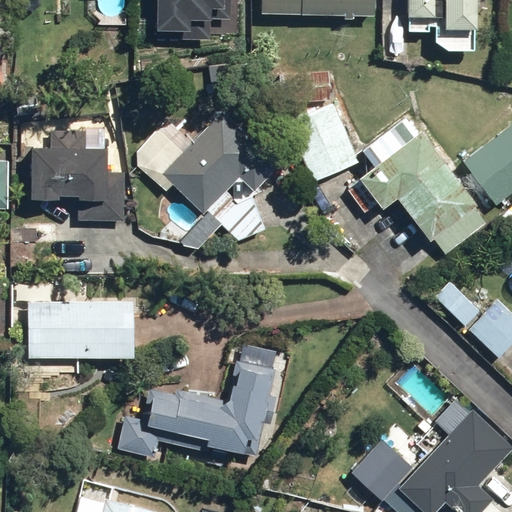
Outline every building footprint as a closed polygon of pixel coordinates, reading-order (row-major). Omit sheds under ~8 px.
[(118,0),(98,0),(97,25),(117,26),(118,0)] [(154,0),(154,31),(187,33),(188,20),(206,21),(206,10),(219,11),(219,0),(154,0)] [(258,0),(258,14),(371,15),(371,0),(258,0)] [(433,43),(443,50),(472,51),(474,0),(401,0),(400,28),(433,30),(433,43)] [(336,107),(286,126),(308,182),(358,162),(336,107)] [(200,215),(248,166),(210,130),(195,145),(168,119),(130,159),(164,191),(169,186),(200,215)] [(410,137),(397,123),(357,150),(369,167),(355,177),(378,210),(394,200),(422,241),(431,235),(446,258),(489,228),(420,129),(410,137)] [(511,124),(460,161),(493,208),(511,194),(511,124)] [(104,151),(28,146),(28,198),(55,200),(56,196),(75,198),(75,201),(103,203),(102,222),(121,223),(125,173),(102,172),(104,151)] [(478,311),(445,280),(431,295),(463,326),(478,311)] [(132,299),(27,294),(24,356),(128,361),(132,299)] [(511,342),(511,313),(495,297),(465,328),(496,358),(511,342)] [(223,399),(130,377),(110,449),(153,460),(157,442),(249,466),(273,372),(233,361),(223,399)] [(469,409),(384,498),(398,511),(414,511),(418,508),(422,511),(437,511),(444,505),(450,511),(483,511),(496,499),(477,480),(509,447),(469,409)] [(369,452),(350,471),(377,498),(396,478),(369,452)] [(149,511),(103,500),(100,511),(149,511)]
